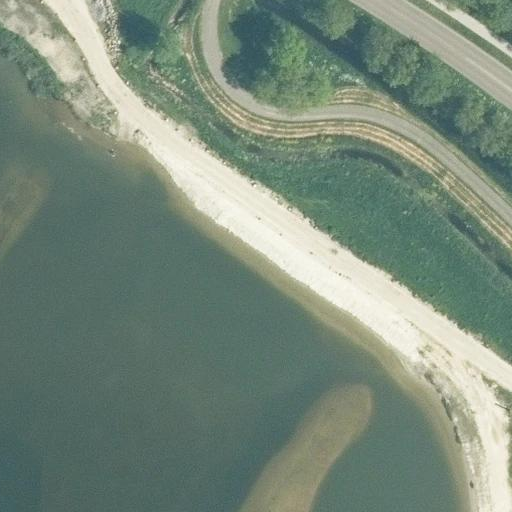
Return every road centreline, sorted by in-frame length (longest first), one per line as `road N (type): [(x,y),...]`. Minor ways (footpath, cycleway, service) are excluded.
road 1 (track): [(65,0),(127,102),(511,377)]
road 2 (unclassified): [(213,0),(202,36),(218,79),(252,108),(309,119),(368,116),(422,134),(511,219)]
road 3 (secondary): [(511,98),(375,0)]
